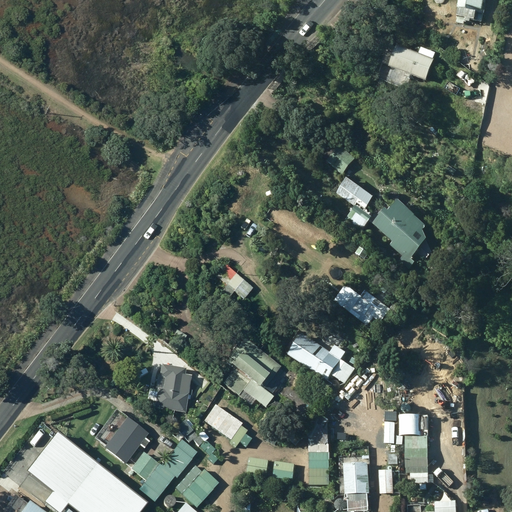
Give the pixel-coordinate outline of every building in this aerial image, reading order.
[(486,0),(460,0),(457,22),(465,23),(466,18),(482,22),(486,0)] [(441,32),(448,37),(452,29),(446,25),(441,32)] [(487,57),(490,43),(482,41),(479,56),(487,57)] [(437,51),(423,46),(420,52),(399,44),(391,66),(383,64),(378,77),(407,88),(413,73),(428,79),(436,58),(435,57),(437,51)] [(340,145),(327,159),(336,167),(350,153),(340,145)] [(376,195),(348,175),(336,191),(355,205),(358,201),(367,208),(376,195)] [(418,213),(402,198),(392,209),(389,206),(375,222),(412,256),(430,237),(425,229),(429,224),(417,214),(418,213)] [(373,215),(358,204),(346,221),(361,232),(373,215)] [(253,287),(236,273),(227,284),(243,299),(253,287)] [(382,321),(392,308),(367,288),(350,310),(368,325),(376,316),(382,321)] [(346,383),(356,368),(342,358),(348,350),(337,343),(331,351),(304,332),(290,353),(328,379),(332,373),(346,383)] [(281,366),(248,338),(229,361),(235,366),(223,381),(252,405),(256,399),(265,406),(274,396),(271,394),(277,387),(269,381),(281,366)] [(189,388),(191,374),(185,373),(186,367),(162,363),(160,377),(157,376),(156,386),(150,386),(147,404),(155,405),(155,407),(186,412),(188,394),(191,394),(192,388),(189,388)] [(346,401),(337,395),(325,412),(334,418),(346,401)] [(402,412),(403,413),(405,414),(407,414),(409,414),(410,413),(412,411),(412,410),(412,408),(412,406),(411,404),(409,403),(407,402),(405,403),(403,403),(402,404),(401,406),(401,408),(401,410),(402,412)] [(215,404),(203,421),(231,440),(229,442),(236,447),(247,432),(240,427),(243,424),(215,404)] [(106,444),(104,447),(126,463),(140,444),(144,448),(150,440),(145,437),(149,431),(127,415),(112,436),(109,433),(103,442),(106,444)] [(308,431),(315,436),(329,420),(322,415),(308,431)] [(184,420),(176,427),(181,432),(184,429),(188,434),(192,430),(184,420)] [(286,437),(297,445),(303,436),(293,428),(286,437)] [(195,449),(204,441),(196,431),(187,438),(195,449)] [(136,511),(143,504),(55,434),(25,473),(50,492),(43,500),(58,511),(59,511),(65,505),(73,511),(136,511)] [(430,483),(429,434),(407,435),(407,473),(412,472),(412,484),(430,483)] [(332,443),(310,442),(308,486),(330,487),(332,443)] [(143,451),(132,468),(147,479),(159,463),(143,451)] [(400,455),(388,455),(388,464),(399,465),(400,455)] [(249,458),(247,474),(268,477),(271,462),(249,458)] [(370,462),(345,463),(346,493),(350,493),(350,504),(369,504),(368,493),(371,492),(370,462)] [(277,471),(285,476),(289,470),(282,464),(277,471)] [(220,485),(204,470),(182,493),(197,508),(220,485)] [(381,470),(381,493),(394,493),(394,470),(381,470)] [(151,497),(157,502),(160,498),(154,494),(151,497)] [(245,498),(244,510),(254,510),(254,499),(245,498)] [(46,511),(29,500),(20,511),(46,511)] [(196,511),(186,503),(177,511),(196,511)]
